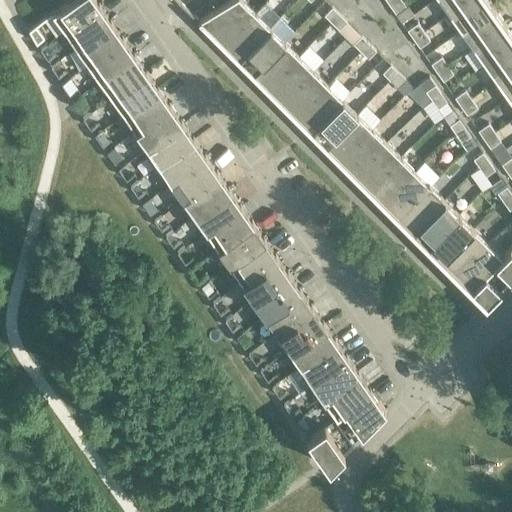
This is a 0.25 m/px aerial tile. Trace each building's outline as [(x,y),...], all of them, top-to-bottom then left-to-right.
[(100,5),(96,0),(69,0),(52,13),(64,30),(100,5)] [(177,0),(191,14),(192,13),(179,0),(177,0)] [(255,12),(242,0),(229,0),(197,20),(222,45),(255,12)] [(406,6),(401,0),(396,0),(389,5),(395,14),(406,6)] [(467,0),(439,0),(449,13),(467,0)] [(493,7),(488,0),(467,0),(449,13),(461,30),(493,7)] [(112,22),(100,5),(64,30),(76,47),(112,22)] [(339,14),(332,6),(324,15),(331,22),(339,14)] [(505,24),(493,7),(461,30),(472,47),(505,24)] [(269,26),(255,12),(222,45),(237,59),(269,26)] [(347,21),(339,14),(331,22),(339,30),(347,21)] [(124,38),(112,22),(76,47),(88,64),(124,38)] [(417,22),(407,30),(413,38),(423,31),(417,22)] [(511,44),(511,33),(505,24),(472,47),(484,64),(511,44)] [(44,37),(35,25),(28,29),(37,42),(44,37)] [(284,41),(269,26),(237,59),(251,74),(284,41)] [(429,40),(423,31),(413,38),(419,47),(429,40)] [(368,43),(361,35),(353,43),(360,51),(368,43)] [(135,55),(124,38),(88,64),(99,80),(135,55)] [(298,55),(284,41),(251,74),(266,88),(298,55)] [(376,50),(368,43),(360,51),(368,58),(376,50)] [(511,69),(511,44),(484,64),(496,80),(511,69)] [(147,72),(135,55),(99,80),(111,97),(147,72)] [(313,69),(298,55),(266,88),(280,102),(313,69)] [(441,56),(430,63),(436,72),(447,64),(441,56)] [(398,72),(390,64),(382,72),(389,80),(398,72)] [(453,73),(447,64),(436,72),(443,81),(453,73)] [(327,84),(313,69),(280,102),(295,117),(327,84)] [(511,94),(511,69),(496,80),(508,97),(511,94)] [(159,88),(147,72),(111,97),(123,114),(159,88)] [(405,79),(398,72),(389,80),(397,87),(405,79)] [(342,98),(327,84),(295,117),(309,131),(342,98)] [(441,93),(435,84),(425,91),(431,99),(441,93)] [(171,105),(159,88),(123,114),(135,130),(171,105)] [(465,90),(454,97),(460,106),(471,98),(465,90)] [(447,101),(441,93),(431,99),(437,108),(447,101)] [(357,113),(342,98),(309,131),(324,146),(357,113)] [(477,107),(471,98),(460,106),(466,114),(477,107)] [(183,122),(171,105),(135,130),(147,147),(183,122)] [(371,127),(357,113),(324,146),(339,160),(371,127)] [(465,127),(458,118),(449,125),(455,133),(465,127)] [(195,139),(183,122),(147,147),(158,164),(195,139)] [(488,123),(477,130),(484,139),(494,131),(488,123)] [(386,142),(371,127),(339,160),(353,175),(386,142)] [(471,135),(465,127),(455,133),(461,142),(471,135)] [(500,140),(494,131),(484,139),(490,148),(500,140)] [(206,156),(195,139),(158,164),(170,181),(206,156)] [(400,156),(386,142),(353,175),(368,189),(400,156)] [(488,160),(482,152),(473,159),(479,167),(488,160)] [(218,172),(206,156),(170,181),(182,198),(218,172)] [(415,170),(400,156),(368,189),(382,203),(415,170)] [(511,156),(501,164),(507,172),(511,168),(511,156)] [(495,169),(488,160),(479,167),(485,176),(495,169)] [(429,185),(415,170),(382,203),(397,218),(429,185)] [(230,189),(218,172),(182,198),(194,214),(230,189)] [(444,199),(429,185),(397,218),(411,232),(444,199)] [(511,194),(506,186),(497,192),(503,201),(511,194)] [(242,206),(230,189),(194,214),(205,231),(242,206)] [(511,207),(511,194),(503,201),(509,210),(511,207)] [(458,214),(444,199),(411,232),(426,246),(458,214)] [(253,222),(242,206),(205,231),(217,248),(253,222)] [(473,228),(458,214),(426,246),(440,261),(473,228)] [(265,239),(253,222),(217,248),(229,264),(265,239)] [(487,242),(473,228),(440,261),(455,275),(487,242)] [(277,256),(265,239),(229,264),(241,281),(277,256)] [(502,257),(501,256),(487,242),(455,275),(469,289),(495,263),(502,257)] [(511,276),(511,245),(501,256),(502,257),(495,263),(510,278),(511,276)] [(289,273),(277,256),(241,281),(253,298),(289,273)] [(510,278),(495,263),(469,289),(484,304),(510,278)] [(301,289),(289,273),(253,298),(265,315),(301,289)] [(212,289),(207,281),(202,285),(207,292),(212,289)] [(312,306),(301,289),(265,315),(276,332),(312,306)] [(324,323),(312,306),(276,332),(288,348),(324,323)] [(336,339),(324,323),(288,348),(300,365),(336,339)] [(348,356),(336,339),(300,365),(312,382),(348,356)] [(285,354),(278,359),(283,367),(290,362),(285,354)] [(359,373),(348,356),(312,382),(323,398),(359,373)] [(371,390),(359,373),(323,398),(335,415),(371,390)] [(385,409),(371,390),(335,415),(330,418),(348,443),(359,435),(385,409)] [(348,443),(330,418),(306,435),(328,466),(343,451),(341,448),(348,443)]
